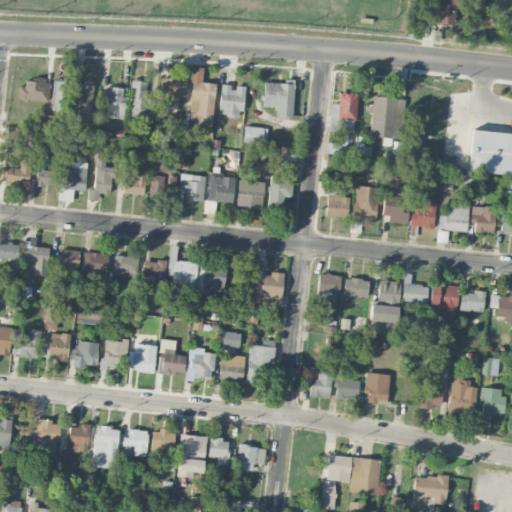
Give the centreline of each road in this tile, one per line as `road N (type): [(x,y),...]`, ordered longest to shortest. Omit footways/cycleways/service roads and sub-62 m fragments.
road 1 (residential): [(511,456),(285,416),(0,387)]
road 2 (residential): [(511,264),(0,212)]
road 3 (tertiary): [(0,34),(258,45),(511,68)]
road 4 (residential): [(325,50),(275,511)]
